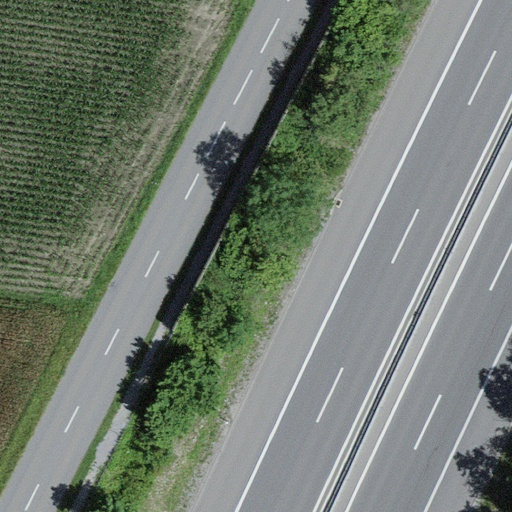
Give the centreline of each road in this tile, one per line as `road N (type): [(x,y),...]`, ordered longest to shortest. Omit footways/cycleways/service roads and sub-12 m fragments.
road 1 (unclassified): [(289,0),(25,511)]
road 2 (motorway): [(511,17),(275,511)]
road 3 (motorway): [(386,511),(511,245)]
